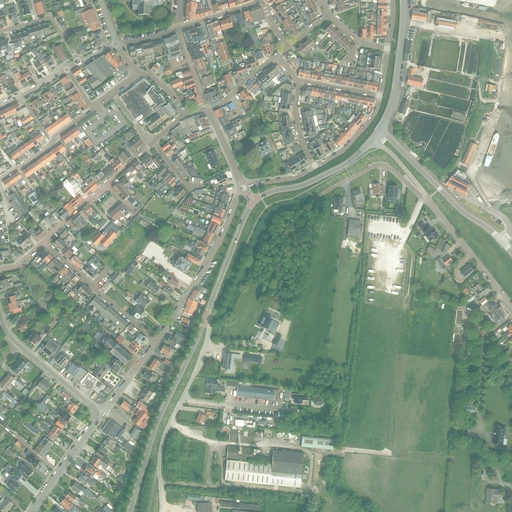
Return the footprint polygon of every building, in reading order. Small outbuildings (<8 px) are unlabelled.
[(24,16),(30,14),(29,10),(29,8),(32,7),(29,0),(26,0),(24,1),(25,4),(20,5),(24,16)] [(128,0),(128,2),(132,2),(132,4),(131,4),(131,5),(132,5),(132,9),(131,9),(131,10),(132,10),(132,11),(133,11),(133,10),(137,10),(138,10),(138,14),(137,14),(137,15),(138,15),(139,15),(147,15),(147,16),(148,16),(148,15),(149,15),(149,12),(152,12),(153,12),(153,11),(154,11),(154,7),(156,7),(156,5),(159,5),(159,6),(160,6),(160,5),(161,4),(162,5),(162,4),(162,3),(163,2),(164,2),(164,1),(163,1),(162,0),(128,0)] [(187,2),(186,12),(195,12),(195,9),(198,10),(202,9),(201,4),(204,4),(205,8),(206,8),(207,7),(210,7),(208,0),(198,3),(187,2)] [(222,11),(221,10),(218,0),(215,0),(216,1),(214,1),(215,4),(212,5),(215,13),(222,11)] [(218,0),(221,10),(228,8),(226,0),(225,0),(218,0)] [(306,11),(308,10),(316,7),(314,2),(303,6),(304,8),(305,8),(306,11)] [(276,14),(286,8),(289,6),(290,5),(289,3),(282,8),(280,5),(273,9),(276,14)] [(344,4),(337,7),(338,10),(336,11),(337,13),(346,10),(346,9),(350,8),(349,6),(345,7),(344,4)] [(80,14),(85,27),(85,29),(89,28),(89,27),(91,26),(92,31),(100,29),(93,9),(91,5),(74,11),(76,15),(80,14)] [(5,7),(5,8),(8,15),(10,14),(12,19),(17,18),(15,9),(12,10),(11,8),(9,8),(8,6),(5,7)] [(194,14),(195,12),(186,12),(186,20),(186,21),(189,21),(193,21),(193,20),(194,20),(194,19),(212,14),(210,7),(207,7),(206,8),(206,10),(196,13),(196,14),(194,14)] [(249,11),(255,27),(266,23),(264,17),(265,17),(265,16),(264,16),(261,7),(249,11)] [(315,13),(318,12),(316,7),(308,10),(309,12),(306,14),(307,16),(308,16),(310,21),(316,17),(315,13)] [(276,14),(279,18),(286,14),(284,12),(287,10),(286,8),(276,14)] [(426,22),(427,14),(419,13),(419,9),(413,8),(412,12),(411,20),(426,22)] [(249,11),(243,13),(245,20),(248,19),(251,27),(254,26),(249,11)] [(245,21),(243,21),(241,13),(235,15),(230,17),(232,26),(233,28),(239,27),(241,34),(248,32),(245,21)] [(279,18),(282,23),(292,16),(290,14),(288,16),(286,14),(279,18)] [(282,23),(285,27),(292,23),(292,22),(290,20),(293,18),(292,16),(282,23)] [(232,26),(230,17),(226,19),(225,20),(219,22),(222,29),(232,26)] [(457,22),(457,21),(437,18),(435,26),(455,29),(456,22),(457,22)] [(231,60),(218,21),(206,25),(211,40),(217,38),(218,40),(215,40),(223,62),(231,60)] [(292,23),(285,27),(288,31),(300,24),(298,22),(294,25),(292,22),(292,23)] [(296,29),(299,27),(303,24),(302,22),(300,24),(288,31),(291,36),(298,31),(296,29)] [(326,32),(329,34),(334,29),(331,27),(333,25),(331,23),(329,26),(324,30),(324,31),(322,33),(324,35),(326,32)] [(37,26),(32,28),(34,36),(37,35),(38,37),(40,36),(37,26)] [(197,37),(199,43),(201,49),(203,52),(204,57),(205,57),(206,58),(214,56),(213,52),(210,53),(202,27),(196,29),(198,37),(197,37)] [(80,28),(68,32),(71,40),(83,36),(80,28)] [(189,31),(193,42),(194,45),(199,43),(197,37),(195,29),(189,31)] [(328,39),(330,41),(339,31),(338,29),(336,31),(334,29),(329,34),(331,36),(328,39)] [(385,35),(385,29),(369,29),(368,38),(373,38),(373,31),(377,31),(377,35),(385,35)] [(360,30),(359,38),(361,38),(363,38),(364,38),(366,38),(368,38),(369,32),(367,32),(367,30),(360,30)] [(27,31),(22,33),(24,41),(27,40),(28,41),(29,42),(30,41),(30,39),(29,38),(27,31)] [(94,36),(96,41),(104,37),(101,31),(93,34),(93,33),(87,35),(89,38),(92,37),(92,36),(94,36)] [(193,42),(189,31),(185,32),(184,33),(184,34),(187,43),(190,42),(190,43),(193,42)] [(263,34),(261,31),(256,33),(257,36),(259,36),(262,47),(264,46),(265,48),(263,49),(266,54),(268,53),(269,55),(273,53),(270,46),(270,45),(267,36),(262,38),(261,35),(263,34)] [(339,31),(330,41),(331,42),(334,40),(336,42),(341,36),(339,34),(341,32),(339,31)] [(13,43),(11,44),(13,51),(13,52),(16,51),(15,49),(21,47),(20,46),(20,45),(19,43),(17,34),(11,36),(13,43)] [(171,37),(163,40),(170,59),(183,54),(177,36),(177,35),(176,36),(176,37),(175,37),(171,38),(171,37)] [(336,47),(337,48),(347,38),(346,37),(344,38),(341,36),(336,42),(339,44),(336,47)] [(94,49),(106,42),(104,37),(96,41),(97,43),(95,44),(95,45),(92,46),(94,49)] [(307,40),(305,42),(310,48),(312,46),(315,49),(316,48),(314,45),(307,37),(306,39),(307,40)] [(347,38),(337,48),(339,50),(342,47),(344,49),(349,43),(347,41),(349,40),(347,38)] [(7,52),(13,51),(11,44),(8,44),(6,40),(1,41),(3,50),(6,49),(7,52)] [(152,43),(154,53),(156,60),(162,59),(161,56),(165,56),(164,51),(165,51),(164,47),(163,47),(163,43),(161,44),(161,41),(152,43)] [(410,62),(411,52),(412,42),(406,41),(405,51),(405,54),(404,62),(410,62)] [(190,42),(187,43),(191,53),(201,49),(199,43),(194,45),(193,42),(190,43),(190,42)] [(307,50),(310,48),(305,42),(302,45),(301,43),(299,44),(308,55),(310,53),(307,50)] [(152,43),(146,44),(128,48),(131,59),(139,57),(140,64),(144,63),(144,65),(150,63),(151,63),(154,62),(152,54),(154,53),(152,43)] [(349,43),(344,49),(346,51),(344,54),(345,56),(348,53),(355,46),(353,44),(352,46),(349,43)] [(308,55),(299,44),(298,45),(299,47),(296,50),(301,55),(304,53),(306,56),(308,55)] [(64,51),(61,45),(56,48),(55,46),(52,48),(57,58),(59,57),(61,60),(66,57),(64,52),(64,51)] [(261,50),(255,52),(258,60),(263,58),(261,50)] [(93,76),(87,80),(87,81),(93,89),(92,89),(93,89),(101,84),(100,83),(112,73),(121,64),(120,61),(120,62),(115,57),(116,57),(115,56),(111,51),(108,53),(105,56),(104,55),(101,57),(101,56),(85,67),(93,76)] [(38,53),(40,57),(44,64),(46,63),(49,67),(54,64),(50,56),(47,58),(45,54),(42,55),(40,52),(38,53)] [(204,57),(203,52),(192,56),(194,61),(201,58),(204,57)] [(370,58),(369,62),(379,63),(380,58),(375,57),(376,53),(368,52),(367,58),(370,58)] [(42,65),(44,64),(40,57),(34,60),(37,64),(34,65),(39,73),(44,70),(42,65)] [(201,58),(194,61),(196,66),(203,63),(204,62),(207,61),(205,57),(204,57),(201,58)] [(299,64),(299,63),(295,59),(293,60),(288,63),(293,70),(299,67),(299,64)] [(300,69),(298,77),(304,78),(306,65),(307,63),(307,61),(305,60),(304,65),(303,70),(300,69)] [(154,64),(150,70),(155,74),(157,72),(160,74),(164,68),(161,65),(162,63),(160,62),(159,64),(157,63),(155,65),(154,64)] [(378,69),(379,63),(369,62),(369,65),(366,65),(365,71),(372,72),(373,68),(378,69)] [(128,71),(121,64),(112,73),(118,82),(127,76),(127,75),(128,71)] [(273,65),(269,69),(275,77),(282,71),(277,65),(275,67),(273,65)] [(311,79),(316,80),(319,67),(316,66),(315,72),(312,71),(311,79)] [(79,67),(71,72),(74,77),(77,75),(78,76),(79,75),(81,78),(84,76),(82,72),(79,67)] [(170,67),(164,69),(166,75),(172,73),(170,67)] [(235,69),(236,72),(232,73),(234,79),(238,78),(238,76),(242,74),(240,67),(235,69)] [(14,76),(10,68),(7,70),(9,73),(3,76),(1,73),(0,73),(0,79),(2,84),(1,84),(5,92),(17,87),(12,77),(14,76)] [(413,77),(413,75),(414,69),(410,68),(408,74),(409,74),(407,83),(422,87),(423,79),(413,77)] [(23,75),(26,82),(32,79),(27,69),(24,71),(23,69),(21,70),(23,75)] [(271,80),(275,77),(269,69),(265,72),(271,80)] [(26,82),(23,75),(20,76),(17,70),(14,72),(20,85),(26,82)] [(181,79),(191,75),(189,70),(182,73),(182,71),(176,74),(177,77),(178,77),(179,79),(181,79)] [(265,72),(261,76),(267,83),(271,80),(265,72)] [(208,76),(200,79),(203,87),(213,83),(211,78),(213,77),(212,74),(208,76)] [(379,75),(374,74),(374,76),(371,90),(377,91),(378,83),(375,83),(376,77),(378,78),(379,75)] [(62,83),(56,87),(58,90),(59,89),(63,86),(70,81),(67,77),(67,76),(66,76),(60,81),(62,83)] [(179,79),(171,82),(173,89),(174,89),(179,87),(180,87),(180,86),(184,85),(185,84),(193,81),(192,76),(181,80),(180,79),(179,79)] [(261,89),(267,83),(261,76),(257,79),(258,81),(256,83),(261,89)] [(80,85),(87,80),(85,77),(78,81),(80,85)] [(130,89),(130,90),(139,84),(140,82),(142,81),(144,80),(151,87),(152,86),(143,79),(142,79),(130,87),(130,88),(130,89)] [(144,119),(155,111),(161,107),(166,103),(164,100),(164,99),(165,98),(156,90),(153,88),(154,88),(153,87),(152,86),(151,87),(144,80),(142,81),(119,97),(124,104),(123,104),(125,106),(125,107),(127,109),(129,111),(128,111),(129,112),(129,113),(130,114),(132,116),(132,117),(134,119),(134,120),(136,122),(137,124),(139,122),(144,119)] [(70,81),(63,86),(65,88),(65,89),(69,95),(76,90),(70,81)] [(187,90),(196,86),(193,81),(185,84),(187,90)] [(249,85),(246,88),(251,94),(252,92),(255,96),(259,94),(255,90),(258,88),(253,82),(249,85)] [(495,94),(496,86),(487,84),(485,92),(495,94)] [(174,89),(179,97),(183,95),(182,94),(179,87),(174,89)] [(186,101),(199,96),(196,87),(188,90),(190,94),(191,94),(191,95),(189,96),(187,92),(182,94),(183,95),(184,97),(186,101)] [(309,103),(311,96),(312,88),(306,87),(306,89),(303,88),(302,96),(305,96),(305,95),(308,95),(308,96),(307,99),(306,99),(306,102),(309,103)] [(243,89),(238,93),(244,100),(246,98),(248,100),(250,99),(248,97),(249,97),(248,96),(249,96),(243,89)] [(278,92),(278,97),(281,98),(291,99),(292,94),(290,94),(290,91),(283,89),(282,89),(282,93),(278,92)] [(46,93),(51,100),(56,96),(53,92),(51,94),(49,91),(46,93)] [(73,101),(80,96),(78,93),(77,91),(70,96),(73,101)] [(212,107),(214,106),(222,99),(219,96),(221,95),(218,91),(216,93),(215,91),(205,94),(208,103),(210,103),(211,105),(212,107)] [(331,107),(327,106),(327,109),(331,110),(331,109),(333,110),(335,100),(336,92),(331,91),(329,99),(333,100),(333,101),(332,100),(331,107)] [(48,101),(51,100),(46,93),(43,95),(45,98),(43,99),(46,103),(45,104),(48,109),(52,107),(48,101)] [(77,104),(83,100),(80,96),(73,101),(75,103),(76,102),(77,104)] [(199,96),(186,101),(186,102),(187,107),(195,104),(196,106),(202,103),(199,96)] [(369,98),(360,97),(359,104),(363,105),(362,108),(367,108),(369,98)] [(46,111),(48,109),(45,104),(44,104),(41,100),(40,101),(38,99),(34,101),(31,103),(33,106),(31,107),(33,111),(32,111),(36,117),(37,117),(38,119),(42,116),(41,114),(39,115),(37,112),(36,112),(35,110),(39,108),(42,105),(46,111)] [(404,115),(409,101),(403,99),(398,113),(404,115)] [(83,100),(77,104),(79,106),(78,107),(79,109),(86,104),(83,100)] [(162,108),(161,107),(155,111),(157,115),(147,122),(149,126),(149,127),(151,130),(163,121),(160,118),(166,114),(169,118),(178,111),(171,101),(162,108)] [(18,103),(12,106),(16,113),(19,111),(20,113),(22,112),(25,118),(21,120),(23,125),(33,119),(30,114),(29,113),(30,113),(26,107),(21,110),(18,103)] [(289,110),(290,105),(280,103),(278,113),(286,113),(287,110),(289,110)] [(86,104),(79,109),(82,114),(86,111),(85,110),(88,107),(86,104)] [(12,106),(7,109),(10,115),(16,113),(12,106)] [(217,118),(222,127),(230,123),(229,122),(226,115),(225,114),(226,113),(223,107),(220,109),(214,112),(217,118)] [(302,113),(303,118),(313,116),(317,115),(316,109),(311,108),(304,109),(304,112),(302,113)] [(2,112),(5,118),(6,121),(12,118),(10,115),(7,109),(2,112)] [(62,113),(59,109),(56,111),(59,115),(65,124),(71,120),(67,114),(62,117),(62,116),(62,115),(61,113),(62,113)] [(59,120),(56,122),(60,127),(65,124),(59,115),(56,111),(54,112),(59,120)] [(352,121),(359,126),(366,118),(368,116),(363,111),(361,114),(360,112),(356,116),(352,121)] [(463,120),(464,114),(452,112),(451,117),(463,120)] [(278,113),(280,122),(289,121),(289,115),(287,116),(286,113),(278,113)] [(485,113),(481,124),(487,126),(491,115),(489,115),(485,113)] [(180,123),(180,124),(177,127),(180,131),(181,132),(184,135),(184,136),(186,134),(186,135),(190,142),(199,138),(196,132),(192,134),(188,126),(195,123),(197,127),(201,126),(203,129),(210,126),(206,116),(203,114),(192,116),(180,123)] [(48,122),(55,131),(60,127),(56,122),(52,125),(51,124),(52,123),(52,122),(47,116),(45,118),(48,122)] [(339,118),(348,126),(354,131),(359,126),(352,121),(350,124),(341,116),(339,118)] [(241,121),(239,118),(231,122),(231,123),(232,125),(224,128),(229,138),(234,136),(235,138),(234,138),(236,142),(246,137),(244,130),(238,133),(237,130),(236,131),(234,127),(239,125),(238,122),(241,121)] [(290,126),(289,121),(280,122),(281,131),(289,129),(288,127),(290,126)] [(49,135),(55,131),(48,122),(47,123),(48,126),(49,125),(50,126),(45,129),(49,135)] [(345,142),(350,137),(343,131),(341,134),(336,130),(335,131),(332,128),(335,126),(332,124),(329,127),(331,129),(339,136),(345,142)] [(343,131),(350,137),(354,131),(348,126),(347,126),(345,124),(341,129),(343,131)] [(76,127),(71,131),(79,141),(81,139),(78,136),(81,134),(76,127)] [(174,136),(180,131),(177,127),(171,132),(172,134),(174,136)] [(316,135),(315,127),(305,129),(306,134),(308,134),(309,137),(316,135)] [(289,132),(289,129),(281,131),(284,140),(293,137),(291,132),(289,132)] [(35,131),(32,133),(34,136),(39,142),(44,139),(39,132),(37,133),(35,131)] [(79,141),(71,131),(66,134),(71,141),(75,138),(76,139),(75,139),(75,140),(76,142),(78,141),(79,141)] [(330,136),(326,131),(323,132),(327,138),(325,138),(328,142),(325,144),(329,151),(334,148),(329,140),(332,138),(334,141),(330,136)] [(39,142),(34,136),(32,133),(30,135),(31,137),(29,139),(30,141),(34,146),(39,142)] [(68,143),(71,141),(66,134),(61,138),(66,144),(69,149),(71,147),(68,143)] [(164,151),(176,142),(178,141),(174,136),(172,134),(169,137),(173,142),(172,143),(169,145),(168,142),(161,147),(164,151)] [(330,136),(334,141),(340,147),(345,142),(339,136),(336,139),(332,134),(330,136)] [(123,142),(125,144),(129,149),(132,147),(135,150),(138,147),(140,145),(143,143),(137,137),(129,144),(125,139),(123,142)] [(284,140),(281,141),(283,146),(285,145),(286,148),(291,147),(294,146),(294,145),(293,143),(295,142),(293,137),(284,140)] [(314,149),(319,157),(325,154),(322,149),(323,149),(320,145),(323,143),(320,138),(317,140),(318,141),(315,142),(317,146),(318,145),(319,147),(314,149)] [(34,146),(30,141),(27,143),(26,142),(24,143),(29,149),(34,146)] [(180,145),(178,141),(176,142),(164,151),(168,157),(171,154),(173,156),(179,152),(177,149),(174,152),(172,150),(177,146),(178,146),(178,147),(180,145)] [(270,152),(271,152),(266,141),(256,146),(261,157),(262,156),(263,159),(271,155),(270,152)] [(477,145),(471,142),(470,145),(462,163),(468,166),(471,160),(477,147),(477,145)] [(24,153),(29,149),(24,143),(23,143),(24,145),(21,147),(24,153)] [(62,144),(57,147),(61,154),(66,150),(62,144)] [(129,149),(125,144),(122,146),(125,150),(119,156),(125,162),(131,156),(127,151),(129,149)] [(13,147),(19,156),(24,153),(21,147),(18,149),(16,146),(13,147)] [(8,151),(5,153),(6,156),(10,161),(13,158),(14,160),(19,156),(15,149),(13,147),(8,151)] [(61,154),(57,147),(52,151),(62,165),(64,163),(58,156),(61,154)] [(205,154),(212,169),(220,165),(215,156),(216,155),(214,150),(205,154)] [(59,166),(62,165),(52,151),(47,154),(51,160),(56,157),(60,162),(57,164),(59,166)] [(295,156),(300,165),(305,162),(304,161),(307,159),(303,152),(295,156)] [(51,160),(47,154),(42,158),(47,164),(51,160)] [(153,162),(159,168),(162,165),(155,157),(152,160),(147,154),(140,160),(146,168),(153,162)] [(176,160),(172,162),(174,164),(173,164),(175,167),(182,161),(184,160),(179,154),(174,157),(176,160)] [(291,159),(296,168),(300,165),(295,156),(291,159)] [(42,158),(37,161),(42,167),(47,164),(42,158)] [(112,159),(120,169),(123,166),(118,160),(115,162),(115,161),(115,160),(113,158),(112,159)] [(114,163),(111,166),(117,172),(120,169),(112,159),(111,160),(110,161),(112,163),(113,163),(114,163)] [(296,168),(291,159),(283,164),(287,170),(290,169),(291,171),(296,168)] [(37,171),(42,167),(37,161),(32,165),(37,171)] [(132,165),(138,171),(140,169),(140,170),(141,169),(144,173),(147,170),(142,165),(141,166),(137,161),(132,165)] [(178,169),(179,170),(185,166),(182,161),(175,167),(177,169),(178,169)] [(180,172),(182,175),(188,170),(190,168),(187,164),(185,166),(179,170),(180,172)] [(32,165),(27,168),(35,179),(37,178),(36,176),(34,173),(37,171),(32,165)] [(117,172),(111,166),(104,172),(109,179),(117,172)] [(132,166),(127,169),(133,176),(135,175),(140,180),(142,178),(138,173),(138,172),(132,166)] [(159,180),(162,177),(167,171),(163,166),(157,173),(159,176),(157,178),(159,180)] [(35,180),(35,179),(27,168),(22,172),(27,178),(31,174),(35,180)] [(129,180),(133,176),(127,169),(123,173),(129,180)] [(192,174),(188,170),(182,175),(184,178),(184,177),(185,179),(192,174)] [(452,177),(446,185),(447,185),(466,195),(471,186),(470,185),(471,183),(467,177),(465,174),(465,173),(458,170),(453,176),(452,177)] [(162,186),(171,175),(167,171),(162,177),(164,179),(160,183),(159,182),(154,188),(157,191),(159,189),(160,188),(162,186)] [(18,172),(13,176),(16,181),(18,180),(21,178),(19,174),(18,172)] [(108,179),(104,174),(104,175),(101,172),(98,174),(96,176),(99,179),(103,184),(108,179)] [(85,181),(85,182),(93,191),(98,187),(95,182),(96,181),(92,178),(93,177),(91,175),(85,181)] [(168,183),(170,185),(172,187),(175,183),(173,181),(175,179),(171,175),(162,186),(163,188),(164,188),(168,183)] [(214,188),(217,188),(225,186),(227,186),(225,182),(228,181),(225,175),(216,179),(218,183),(213,186),(214,188)] [(16,184),(18,183),(13,176),(8,179),(12,185),(15,182),(16,184)] [(124,177),(119,182),(126,189),(129,189),(128,189),(128,187),(131,185),(124,177)] [(9,186),(13,193),(14,193),(15,192),(16,191),(12,185),(8,179),(3,183),(7,188),(9,186)] [(70,182),(74,187),(78,192),(81,189),(77,185),(78,184),(74,179),(70,182)] [(74,188),(74,187),(70,182),(70,183),(67,180),(62,184),(74,198),(79,203),(84,199),(74,188)] [(87,197),(93,191),(85,182),(82,185),(85,188),(81,191),(87,197)] [(118,195),(126,189),(119,182),(120,183),(118,185),(117,183),(112,188),(118,195)] [(380,196),(384,196),(383,186),(380,186),(380,184),(373,184),(373,190),(372,190),(372,196),(375,196),(375,194),(380,193),(380,196)] [(225,186),(217,188),(218,192),(215,199),(228,203),(230,196),(226,195),(226,193),(225,186)] [(389,186),(388,197),(396,198),(396,195),(399,195),(399,191),(397,190),(397,187),(389,186)] [(179,200),(186,192),(180,187),(175,192),(172,190),(167,196),(172,200),(174,196),(179,200)] [(41,198),(45,195),(40,189),(36,192),(41,198)] [(129,189),(126,189),(118,195),(123,201),(130,194),(128,191),(128,189),(129,189)] [(360,189),(352,193),(356,200),(354,200),(356,203),(360,201),(361,204),(365,203),(360,191),(361,191),(360,189)] [(29,211),(15,192),(14,193),(13,193),(9,196),(13,201),(10,203),(15,211),(18,209),(22,215),(29,211)] [(33,205),(40,199),(36,194),(29,199),(33,205)] [(64,208),(70,214),(74,210),(68,203),(65,206),(64,205),(65,204),(62,201),(63,200),(61,198),(58,201),(64,208)] [(74,208),(79,203),(74,198),(69,203),(74,208)] [(338,213),(345,214),(345,207),(342,206),(343,199),(335,198),(334,209),(338,210),(338,213)] [(218,207),(218,208),(225,210),(227,204),(216,200),(215,203),(219,204),(218,208),(218,207)] [(88,204),(83,208),(93,219),(98,214),(95,210),(94,211),(88,204)] [(127,210),(121,204),(117,207),(124,216),(125,217),(129,213),(127,210)] [(223,217),(225,210),(218,208),(208,205),(207,207),(213,209),(213,210),(214,210),(213,214),(223,217)] [(123,217),(124,216),(117,207),(113,211),(120,219),(122,217),(123,217)] [(63,220),(70,214),(64,208),(58,214),(63,220)] [(97,224),(93,219),(83,208),(79,213),(84,219),(87,217),(92,222),(91,223),(94,226),(97,224)] [(38,217),(31,210),(28,213),(34,220),(38,217)] [(120,220),(120,219),(113,211),(109,215),(115,221),(117,219),(118,221),(120,220)] [(46,216),(45,217),(51,224),(52,223),(51,223),(55,220),(49,213),(46,216)] [(87,223),(78,213),(68,223),(74,230),(78,226),(77,225),(79,223),(79,222),(80,222),(82,224),(84,226),(85,225),(87,223)] [(212,222),(212,223),(219,225),(222,220),(214,216),(209,215),(208,214),(207,216),(213,219),(211,222),(212,222)] [(45,219),(41,223),(47,230),(52,226),(52,225),(46,218),(45,219)] [(358,240),(360,221),(349,220),(347,238),(358,240)] [(169,234),(170,232),(172,228),(172,226),(169,225),(163,222),(160,229),(165,231),(164,232),(169,234)] [(215,235),(219,225),(212,223),(210,222),(208,225),(210,226),(208,229),(201,226),(200,228),(201,229),(215,235)] [(100,242),(106,247),(117,235),(116,235),(119,230),(112,224),(106,231),(105,230),(101,234),(99,232),(93,239),(91,240),(91,241),(96,246),(100,242)] [(425,235),(430,241),(438,235),(434,229),(431,230),(430,229),(431,228),(428,224),(422,230),(424,233),(425,233),(426,235),(425,235)] [(32,227),(27,231),(33,237),(35,235),(40,240),(46,235),(41,228),(36,232),(32,227)] [(79,236),(86,231),(82,227),(79,229),(78,227),(74,230),(79,236)] [(158,231),(151,227),(149,231),(156,235),(158,231)] [(197,227),(194,232),(205,238),(204,240),(210,243),(215,235),(201,229),(200,228),(197,227)] [(23,237),(21,239),(27,246),(32,242),(28,238),(30,236),(25,230),(21,234),(23,237)] [(54,243),(58,247),(63,241),(59,238),(54,243)] [(446,253),(450,245),(444,243),(446,240),(442,238),(438,248),(441,250),(441,251),(446,253)] [(23,250),(27,246),(21,239),(19,241),(17,239),(13,243),(17,247),(20,245),(23,250)] [(65,239),(63,241),(58,247),(61,251),(68,243),(66,242),(66,241),(65,239)] [(191,244),(192,245),(194,246),(206,251),(209,245),(201,241),(199,245),(196,244),(196,243),(192,241),(191,244)] [(72,244),(68,248),(68,249),(66,247),(62,252),(64,254),(63,255),(68,259),(73,253),(69,250),(73,246),(74,246),(76,244),(74,242),(72,244)] [(192,251),(195,253),(203,256),(204,254),(206,251),(194,246),(185,242),(184,244),(193,249),(192,251)] [(172,245),(170,250),(198,265),(202,258),(192,252),(190,254),(172,245)] [(437,248),(430,245),(428,250),(434,253),(437,248)] [(16,249),(11,254),(15,259),(20,254),(16,249)] [(42,259),(48,253),(43,249),(36,256),(37,257),(34,259),(36,261),(40,257),(42,259)] [(0,252),(0,261),(2,261),(4,261),(3,257),(10,256),(9,251),(3,252),(0,252)] [(82,255),(80,253),(78,256),(79,257),(78,258),(74,255),(70,260),(78,268),(83,263),(79,259),(82,255)] [(40,268),(37,266),(36,268),(38,270),(41,272),(46,266),(53,258),(49,254),(44,259),(47,262),(44,265),(44,264),(40,268)] [(174,259),(172,262),(173,263),(172,265),(174,266),(174,267),(184,273),(191,263),(181,256),(177,262),(174,259)] [(446,266),(453,261),(449,256),(443,260),(441,257),(438,260),(444,268),(446,266)] [(54,271),(57,273),(57,272),(63,266),(59,262),(58,262),(54,258),(46,267),(53,272),(54,271)] [(89,266),(84,271),(92,278),(98,272),(95,270),(97,268),(92,263),(93,261),(91,259),(87,264),(89,266)] [(465,278),(474,271),(469,265),(460,272),(465,278)] [(62,277),(63,277),(69,270),(64,266),(59,272),(62,276),(62,277)] [(74,275),(69,270),(63,277),(68,281),(74,275)] [(60,275),(57,272),(57,273),(51,279),(54,281),(60,275)] [(116,273),(110,279),(110,280),(112,281),(116,285),(122,278),(116,273)] [(168,284),(175,288),(179,282),(175,280),(176,277),(168,273),(165,277),(170,280),(168,284)] [(75,276),(68,284),(72,287),(79,280),(75,276)] [(3,288),(13,285),(12,282),(9,283),(7,279),(0,281),(3,288)] [(110,280),(102,289),(105,292),(110,286),(108,285),(112,281),(110,280)] [(163,290),(170,296),(174,291),(167,285),(161,280),(159,283),(165,288),(163,290)] [(142,282),(140,284),(146,289),(147,287),(155,295),(160,290),(151,282),(147,286),(142,282)] [(479,283),(472,289),(476,294),(478,293),(480,296),(477,298),(478,300),(481,297),(483,295),(489,291),(485,286),(483,288),(479,283)] [(78,293),(81,295),(88,288),(83,284),(80,287),(77,285),(72,291),(77,295),(78,293)] [(92,292),(88,288),(81,295),(84,298),(82,300),(86,304),(91,298),(89,295),(92,292)] [(201,293),(200,292),(195,289),(192,296),(196,298),(198,299),(201,293)] [(6,298),(8,305),(16,302),(15,298),(17,298),(16,296),(20,295),(18,291),(10,293),(11,296),(6,298)] [(48,301),(53,296),(48,292),(43,297),(48,301)] [(142,294),(137,300),(136,302),(144,309),(150,301),(142,294)] [(478,300),(481,304),(487,299),(484,295),(481,297),(478,300)] [(90,303),(94,306),(100,300),(95,297),(90,303)] [(184,312),(192,315),(198,302),(190,299),(184,312)] [(19,308),(17,305),(17,304),(18,303),(18,304),(19,304),(22,303),(22,300),(16,302),(8,305),(10,311),(12,310),(13,313),(21,311),(20,308),(19,308)] [(104,304),(100,300),(94,306),(98,310),(104,304)] [(135,309),(135,310),(139,313),(138,314),(140,316),(140,315),(143,318),(146,314),(145,313),(145,312),(144,311),(144,312),(142,310),(140,309),(140,308),(139,307),(137,305),(138,304),(135,301),(133,300),(131,301),(131,302),(136,307),(135,309)] [(488,309),(492,313),(489,315),(493,319),(495,318),(497,321),(505,316),(501,310),(502,309),(499,305),(497,306),(495,303),(488,309)] [(100,316),(101,315),(103,312),(107,307),(104,304),(98,310),(100,312),(98,314),(100,316)] [(108,306),(107,307),(103,312),(101,315),(105,318),(112,310),(108,306)] [(109,321),(111,319),(116,313),(112,310),(105,318),(109,321)] [(134,311),(135,312),(131,316),(132,318),(133,319),(137,322),(136,322),(138,323),(140,324),(143,320),(142,319),(143,318),(140,315),(140,316),(138,314),(139,313),(135,310),(134,311)] [(457,310),(455,325),(462,325),(464,310),(457,310)] [(112,326),(115,323),(120,317),(116,313),(111,319),(113,321),(110,324),(112,326)] [(20,332),(27,327),(25,324),(29,321),(26,315),(20,319),(22,322),(16,326),(20,332)] [(271,331),(276,322),(271,320),(272,319),(263,315),(258,324),(267,328),(267,329),(271,331)] [(124,321),(120,317),(115,323),(116,325),(114,327),(116,329),(118,326),(119,327),(124,321)] [(180,323),(188,326),(190,320),(183,317),(180,323)] [(86,332),(94,324),(89,319),(81,328),(86,332)] [(128,324),(124,321),(119,327),(121,328),(119,330),(119,331),(120,333),(128,324)] [(505,336),(511,331),(511,323),(507,327),(509,330),(508,331),(507,331),(502,335),(504,337),(505,336)] [(136,337),(137,337),(144,343),(144,342),(145,343),(147,341),(146,340),(147,339),(140,334),(141,333),(138,330),(135,328),(131,332),(134,334),(136,331),(138,333),(137,335),(136,337)] [(478,335),(483,338),(487,331),(482,328),(478,335)] [(31,336),(28,339),(34,344),(37,341),(38,342),(43,336),(41,334),(39,336),(34,332),(32,331),(29,334),(31,336)] [(126,352),(123,350),(124,349),(123,349),(121,347),(120,347),(121,347),(120,346),(114,341),(114,340),(114,341),(113,340),(113,341),(110,338),(111,338),(110,338),(107,335),(102,332),(96,339),(100,343),(103,345),(103,346),(104,346),(106,348),(106,349),(107,349),(108,350),(108,351),(107,351),(112,355),(113,355),(114,355),(116,357),(117,358),(117,357),(119,359),(119,360),(120,360),(126,365),(126,364),(127,363),(128,363),(131,360),(130,360),(132,358),(132,357),(131,357),(129,355),(129,354),(129,355),(126,352),(127,352),(126,352)] [(170,336),(168,339),(168,338),(166,341),(167,341),(167,342),(173,346),(175,347),(177,344),(179,345),(181,341),(182,341),(183,338),(180,337),(181,334),(177,332),(174,336),(175,336),(174,338),(173,338),(170,336)] [(134,340),(141,346),(144,343),(137,337),(136,339),(132,336),(132,335),(129,333),(127,335),(134,340)] [(120,344),(125,339),(120,335),(115,340),(120,344)] [(51,356),(56,349),(48,343),(51,339),(48,337),(44,341),(47,344),(41,350),(47,354),(47,353),(51,356)] [(135,353),(141,346),(134,340),(131,344),(132,345),(129,349),(135,353)] [(164,345),(161,351),(165,353),(163,355),(167,357),(170,351),(174,353),(176,350),(173,348),(173,349),(169,347),(168,347),(164,345)] [(56,362),(61,366),(67,360),(64,357),(66,355),(63,353),(56,362)] [(223,368),(230,369),(232,358),(239,359),(240,355),(225,353),(223,368)] [(156,358),(152,363),(162,370),(164,368),(161,366),(162,364),(160,362),(161,362),(156,358)] [(25,363),(20,359),(15,365),(14,364),(11,368),(17,373),(19,371),(20,372),(27,365),(26,364),(25,363)] [(171,362),(166,359),(164,362),(173,368),(176,364),(172,361),(171,362)] [(106,368),(95,360),(94,360),(94,361),(94,363),(99,366),(94,373),(99,377),(106,368)] [(112,367),(104,361),(102,363),(110,369),(111,368),(118,374),(121,370),(122,371),(125,367),(120,363),(121,363),(117,360),(112,367)] [(91,374),(80,366),(74,362),(67,371),(84,385),(83,386),(90,392),(94,386),(94,385),(98,379),(91,374)] [(155,373),(157,370),(161,372),(162,370),(152,363),(149,367),(154,371),(153,371),(155,373)] [(81,364),(80,366),(91,374),(93,372),(85,366),(84,366),(81,364)] [(147,370),(143,375),(149,379),(151,377),(154,379),(156,380),(158,378),(157,377),(158,375),(153,372),(151,374),(147,370)] [(8,374),(4,379),(10,384),(14,379),(8,374)] [(6,389),(10,384),(4,379),(0,384),(6,389)] [(37,386),(45,392),(50,385),(46,382),(45,382),(42,380),(37,386)] [(224,392),(225,388),(220,388),(220,386),(217,385),(217,381),(207,380),(207,386),(207,393),(214,394),(214,391),(224,392)] [(160,394),(162,389),(163,386),(159,384),(157,387),(155,392),(160,394)] [(274,400),(275,390),(237,386),(236,396),(274,400)] [(146,388),(139,397),(141,398),(138,402),(146,408),(149,405),(146,403),(153,393),(146,388)] [(67,398),(64,402),(68,405),(66,408),(73,413),(78,406),(71,401),(69,400),(71,397),(64,391),(62,394),(67,398)] [(291,394),(290,402),(302,403),(303,395),(291,394)] [(318,395),(312,401),(314,406),(320,406),(324,402),(318,395)] [(132,411),(134,408),(131,406),(131,405),(124,400),(120,406),(127,411),(129,408),(132,411)] [(41,401),(36,407),(41,412),(46,405),(41,401)] [(150,411),(139,403),(136,406),(139,408),(137,411),(139,413),(142,410),(150,416),(152,413),(150,411)] [(465,404),(465,412),(464,412),(463,416),(474,417),(474,413),(475,413),(475,405),(465,404)] [(68,413),(60,407),(56,413),(60,416),(67,421),(71,416),(67,414),(68,413)] [(35,416),(39,411),(36,408),(31,414),(34,416),(35,415),(35,416)] [(10,418),(14,412),(10,409),(6,415),(10,418)] [(149,417),(150,416),(142,410),(139,413),(133,421),(143,429),(150,421),(149,420),(150,418),(149,417)] [(213,418),(214,415),(207,411),(206,414),(205,416),(199,414),(196,421),(201,424),(203,421),(206,423),(208,418),(209,416),(213,418)] [(53,413),(51,415),(56,419),(57,418),(59,419),(55,423),(62,428),(64,428),(65,426),(64,425),(66,423),(62,420),(63,420),(58,416),(53,413)] [(6,418),(1,425),(4,428),(10,421),(6,418)] [(53,427),(51,430),(57,435),(61,430),(48,420),(47,420),(46,422),(53,427)] [(102,431),(113,439),(112,439),(121,445),(125,440),(120,436),(125,431),(110,420),(102,431)] [(25,426),(34,433),(37,430),(28,423),(25,426)] [(58,435),(57,435),(51,430),(43,424),(41,427),(47,433),(45,435),(54,441),(58,435)] [(222,431),(229,432),(228,441),(253,443),(255,429),(245,428),(245,430),(244,430),(244,427),(230,426),(223,426),(222,427),(209,425),(207,425),(207,429),(222,431)] [(136,426),(130,434),(132,435),(131,436),(134,438),(134,437),(135,437),(141,429),(136,426)] [(492,444),(503,445),(504,432),(507,432),(507,427),(495,426),(494,435),(493,434),(492,444)] [(302,436),(301,446),(333,450),(334,439),(302,436)] [(41,441),(39,444),(47,451),(48,450),(53,444),(48,440),(45,437),(41,441)] [(102,445),(109,450),(115,442),(107,437),(102,445)] [(125,441),(121,446),(127,450),(131,446),(125,441)] [(42,457),(47,451),(37,442),(39,444),(34,451),(42,457)] [(98,453),(97,455),(109,464),(111,461),(105,457),(107,455),(104,453),(107,450),(101,446),(98,450),(99,451),(98,453)] [(304,454),(273,450),(270,450),(270,453),(272,453),(272,459),(270,459),(270,458),(267,458),(252,456),(252,452),(256,452),(256,449),(228,446),(227,458),(227,460),(225,480),(300,488),(304,454)] [(6,450),(13,456),(16,453),(9,447),(6,450)] [(29,462),(35,467),(39,462),(40,460),(34,455),(31,454),(28,450),(25,453),(29,456),(30,457),(28,461),(29,462)] [(95,455),(92,459),(100,464),(105,468),(108,465),(95,455)] [(100,464),(92,459),(90,462),(100,470),(102,466),(99,464),(100,464)] [(33,470),(27,465),(25,463),(18,470),(22,473),(27,477),(33,470)] [(87,466),(83,471),(90,477),(91,477),(93,476),(95,474),(99,477),(103,480),(105,478),(105,477),(101,474),(97,471),(98,469),(96,468),(90,464),(88,467),(87,466)] [(5,484),(8,486),(8,487),(9,488),(10,488),(14,492),(15,491),(16,491),(17,490),(17,489),(19,487),(15,482),(17,480),(17,479),(19,478),(19,477),(21,475),(21,476),(21,475),(13,468),(13,469),(10,473),(9,472),(11,474),(6,479),(8,480),(8,481),(5,484)] [(98,469),(97,471),(101,474),(105,477),(107,475),(98,469)] [(92,485),(93,483),(94,481),(82,473),(78,479),(86,484),(87,482),(92,485)] [(92,497),(94,494),(86,488),(85,489),(76,482),(71,488),(78,493),(80,489),(83,492),(84,491),(92,497)] [(501,490),(497,490),(488,489),(487,494),(488,494),(487,502),(496,503),(496,499),(500,500),(501,490)] [(0,495),(5,500),(0,505),(0,508),(3,511),(6,511),(10,508),(10,507),(13,504),(9,501),(12,498),(3,490),(0,493),(0,495)] [(66,496),(73,502),(75,499),(81,504),(82,504),(83,502),(84,501),(77,496),(76,497),(69,491),(68,494),(67,494),(66,495),(66,496)] [(61,503),(61,504),(71,511),(72,511),(74,510),(76,511),(79,511),(81,511),(65,498),(63,500),(62,501),(61,502),(61,503)] [(260,505),(220,501),(220,506),(260,510),(260,505)] [(197,511),(210,511),(210,503),(197,503),(197,511)]
